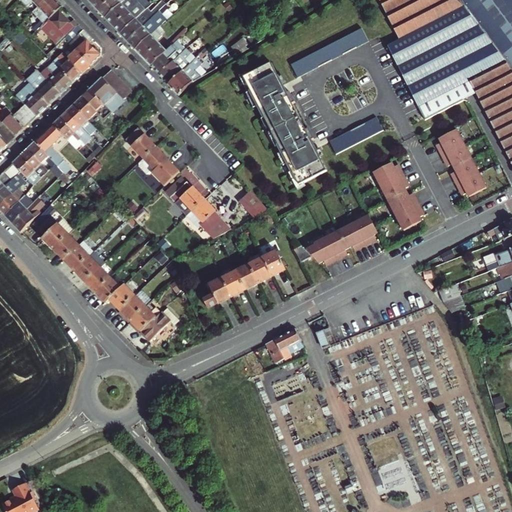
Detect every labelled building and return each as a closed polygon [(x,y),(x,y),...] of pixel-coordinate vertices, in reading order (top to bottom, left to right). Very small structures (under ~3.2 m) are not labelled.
[(62,7),(55,0),(45,0),(38,7),(49,19),(62,7)] [(93,0),(90,4),(97,11),(108,0),(93,0)] [(118,0),(117,1),(115,0),(108,0),(97,11),(104,19),(120,4),(124,0),(118,0)] [(389,45),(422,107),(427,118),(466,98),(468,99),(478,94),(511,162),(511,0),(380,0),(402,38),(389,45)] [(131,3),(124,9),(120,4),(104,19),(112,27),(128,12),(134,7),(131,3)] [(139,9),(131,16),(128,12),(112,27),(119,34),(135,20),(143,13),(139,9)] [(49,22),(48,21),(40,27),(58,45),(65,38),(79,24),(75,21),(71,24),(60,12),(49,22)] [(144,18),(138,24),(135,20),(119,34),(126,42),(142,28),(149,22),(144,18)] [(88,43),(93,39),(79,24),(65,38),(73,46),(91,65),(101,56),(88,43)] [(150,27),(145,31),(142,28),(126,42),(134,50),(149,35),(154,31),(150,27)] [(363,28),(292,63),(299,76),(370,41),(363,28)] [(11,42),(0,30),(0,40),(5,47),(11,42)] [(156,34),(152,38),(149,35),(134,50),(149,66),(165,52),(158,45),(163,41),(156,34)] [(234,46),(240,53),(251,45),(245,37),(234,46)] [(165,52),(149,66),(158,75),(177,59),(173,54),(175,52),(173,50),(179,45),(177,42),(173,45),(169,48),(165,52)] [(70,49),(74,54),(68,59),(82,73),(91,65),(73,46),(70,49)] [(68,59),(63,54),(54,63),(72,83),(82,73),(68,59)] [(186,56),(184,54),(177,59),(158,75),(167,85),(191,63),(194,60),(188,54),(186,56)] [(299,184),(327,170),(320,156),(321,156),(312,138),(315,137),(309,127),(307,128),(294,101),(296,100),(291,90),(289,91),(280,74),(279,74),(273,60),(245,74),(251,88),(250,89),(264,117),(265,116),(279,143),(277,143),(291,171),(292,170),(299,184)] [(47,68),(42,73),(48,80),(61,93),(72,83),(54,63),(53,62),(47,68)] [(191,63),(167,85),(177,95),(192,82),(200,77),(194,71),(199,66),(197,64),(194,67),(191,63)] [(49,105),(61,93),(48,80),(42,73),(37,69),(26,80),(30,83),(30,84),(37,92),(49,105)] [(110,71),(103,78),(90,90),(105,106),(113,114),(125,102),(123,99),(127,95),(130,92),(111,71),(110,71)] [(25,106),(36,116),(49,105),(37,92),(30,84),(17,95),(25,106)] [(105,106),(90,90),(82,98),(97,113),(105,106)] [(97,113),(82,98),(74,106),(89,121),(97,113)] [(36,116),(25,106),(15,116),(25,127),(36,116)] [(89,121),(74,106),(67,112),(82,127),(85,124),(91,130),(94,127),(89,121)] [(0,120),(4,124),(15,136),(25,127),(15,116),(13,114),(10,118),(0,108),(0,120)] [(82,127),(67,112),(61,118),(80,139),(87,132),(82,127)] [(379,117),(330,141),(337,154),(385,130),(379,117)] [(80,139),(61,118),(54,125),(66,139),(73,145),(80,139)] [(15,136),(4,124),(0,127),(0,137),(7,144),(15,136)] [(54,150),(66,139),(54,125),(36,142),(51,158),(58,165),(66,174),(72,168),(54,150)] [(144,158),(156,146),(137,126),(125,138),(144,158)] [(440,149),(443,156),(466,144),(459,130),(441,138),(443,142),(439,144),(441,149),(440,149)] [(110,134),(105,138),(106,139),(110,143),(118,135),(115,131),(111,135),(110,134)] [(36,142),(29,149),(43,165),(51,158),(36,142)] [(466,144),(443,156),(447,162),(448,162),(450,166),(454,164),(456,168),(474,159),(466,144)] [(100,146),(93,152),(97,155),(103,149),(100,146)] [(144,158),(137,165),(148,177),(153,172),(158,177),(166,186),(180,172),(172,164),(167,159),(168,158),(156,146),(144,158)] [(43,165),(29,149),(21,157),(35,172),(43,165)] [(89,163),(97,155),(93,152),(86,159),(89,163)] [(35,172),(21,157),(13,164),(22,173),(28,179),(35,172)] [(474,159),(456,168),(458,171),(454,174),(456,178),(455,178),(458,185),(481,173),(474,159)] [(95,174),(101,167),(96,161),(89,169),(95,174)] [(376,171),(383,186),(406,174),(403,168),(402,168),(400,164),(396,166),(394,162),(376,171)] [(22,173),(13,164),(6,171),(15,179),(22,173)] [(0,193),(6,188),(12,182),(4,173),(0,176),(0,193)] [(481,173),(458,185),(461,191),(462,191),(465,195),(469,193),(471,197),(488,188),(481,173)] [(406,174),(383,186),(391,200),(408,191),(406,188),(410,186),(408,181),(410,181),(406,174)] [(171,196),(186,182),(181,176),(166,191),(171,196)] [(186,182),(171,196),(170,197),(186,214),(188,212),(191,209),(203,197),(192,186),(191,187),(186,182)] [(17,187),(11,193),(6,188),(0,193),(0,207),(13,195),(19,190),(17,187)] [(53,193),(50,189),(33,204),(12,224),(21,232),(23,230),(36,218),(33,215),(51,197),(50,196),(53,193)] [(270,210),(251,190),(239,201),(254,218),(270,210)] [(408,191),(391,200),(398,214),(421,203),(418,196),(416,197),(414,193),(410,195),(408,191)] [(24,194),(18,200),(13,195),(0,207),(0,210),(5,216),(26,197),(24,194)] [(12,224),(33,204),(26,197),(5,216),(12,224)] [(215,209),(203,197),(191,209),(203,222),(200,225),(213,238),(218,235),(232,229),(215,211),(215,209)] [(421,203),(398,214),(405,229),(423,220),(421,216),(425,214),(423,210),(424,209),(421,203)] [(203,222),(191,209),(188,212),(200,225),(203,222)] [(141,211),(133,218),(138,223),(146,216),(141,211)] [(370,214),(355,222),(367,245),(374,241),(373,240),(377,238),(375,234),(379,232),(376,225),(370,214)] [(70,234),(75,229),(64,218),(55,227),(49,220),(39,228),(46,236),(44,237),(55,248),(70,234)] [(511,221),(490,230),(487,232),(488,236),(496,233),(498,238),(501,237),(502,239),(507,237),(511,234),(511,221)] [(355,222),(341,229),(350,247),(354,245),(356,249),(360,247),(361,248),(367,245),(355,222)] [(341,229),(326,237),(338,260),(345,256),(344,255),(349,252),(346,248),(350,247),(341,229)] [(66,260),(81,245),(70,234),(55,248),(66,260)] [(487,271),(490,270),(508,263),(511,261),(511,234),(507,237),(511,249),(494,256),(492,252),(481,257),(487,271)] [(313,255),(320,262),(325,260),(327,264),(332,261),(332,263),(338,260),(326,237),(306,247),(313,255)] [(76,271),(91,256),(81,245),(66,260),(76,271)] [(286,269),(277,250),(263,257),(273,276),(286,269)] [(86,281),(101,266),(91,256),(76,271),(86,281)] [(273,276),(263,257),(249,264),(259,283),(273,276)] [(511,275),(511,261),(508,263),(510,269),(492,276),(494,282),(511,275)] [(508,263),(490,270),(492,276),(510,269),(508,263)] [(259,283),(249,264),(236,271),(245,290),(259,283)] [(96,291),(111,277),(101,266),(86,281),(96,291)] [(245,290),(236,271),(222,278),(231,297),(245,290)] [(493,291),(494,295),(505,291),(511,288),(511,275),(494,282),(496,289),(493,291)] [(108,299),(121,287),(111,277),(96,291),(105,301),(108,299)] [(222,278),(209,284),(212,290),(204,295),(210,307),(231,297),(222,278)] [(459,296),(460,295),(455,283),(438,290),(443,302),(459,296)] [(134,294),(124,284),(121,287),(108,299),(118,309),(134,294)] [(130,321),(145,307),(134,294),(118,309),(130,321)] [(443,302),(444,305),(449,311),(464,306),(459,296),(443,302)] [(161,314),(155,308),(151,312),(145,307),(130,321),(149,341),(169,323),(173,327),(178,321),(167,309),(161,314)] [(476,328),(472,317),(458,322),(465,332),(476,328)] [(330,328),(324,330),(327,338),(333,336),(330,328)] [(304,348),(296,330),(265,346),(270,356),(271,356),(274,362),(275,364),(284,360),(284,362),(293,358),(291,355),(304,348)] [(331,346),(330,345),(327,338),(324,330),(317,333),(321,344),(324,349),(331,346)] [(248,373),(270,364),(264,351),(243,360),(248,373)] [(243,378),(237,365),(209,379),(215,392),(243,378)] [(505,420),(502,411),(495,413),(498,422),(505,420)] [(33,511),(39,509),(35,501),(30,493),(25,484),(12,490),(17,498),(2,505),(5,511),(33,511)]
